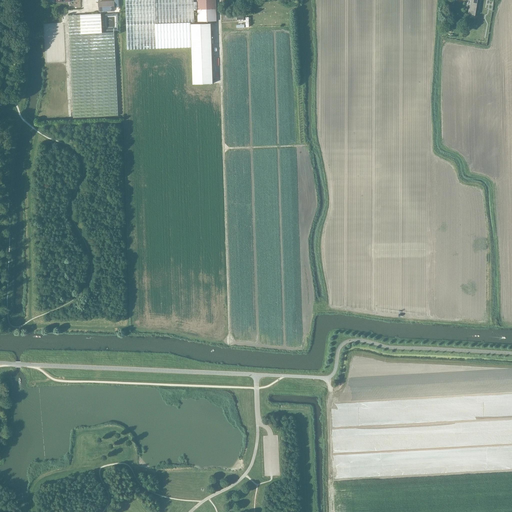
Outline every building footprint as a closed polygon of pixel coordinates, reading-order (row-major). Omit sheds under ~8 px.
[(193,0),(125,0),(127,49),(191,47),(191,23),(194,22),(194,11),(197,10),(197,2),(194,2),(193,0)] [(196,0),(197,2),(197,10),(198,22),(206,22),(216,21),(215,0),(196,0)] [(99,12),(115,11),(114,1),(98,2),(99,12)] [(194,22),(191,23),(191,47),(193,84),(212,84),(211,44),(211,24),(206,24),(206,22),(198,22),(197,10),(194,11),(194,22)] [(73,118),(118,116),(114,32),(102,33),(101,14),(68,15),(73,118)] [(249,15),(237,15),(237,21),(246,20),(246,28),(249,28),(249,15)]
